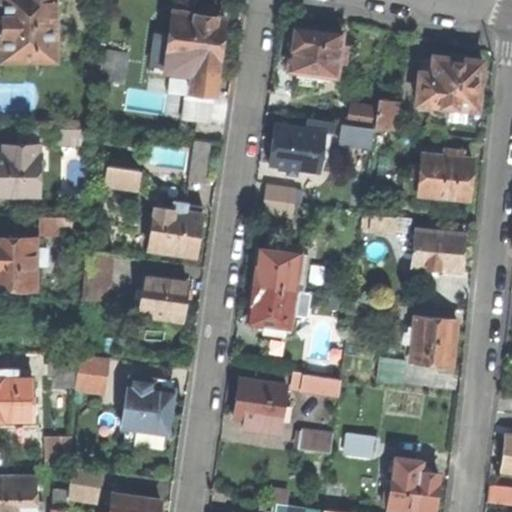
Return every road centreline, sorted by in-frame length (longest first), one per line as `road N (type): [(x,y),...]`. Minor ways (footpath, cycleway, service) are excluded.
road 1 (residential): [(189,511),(264,0)]
road 2 (residential): [(466,511),(511,93)]
